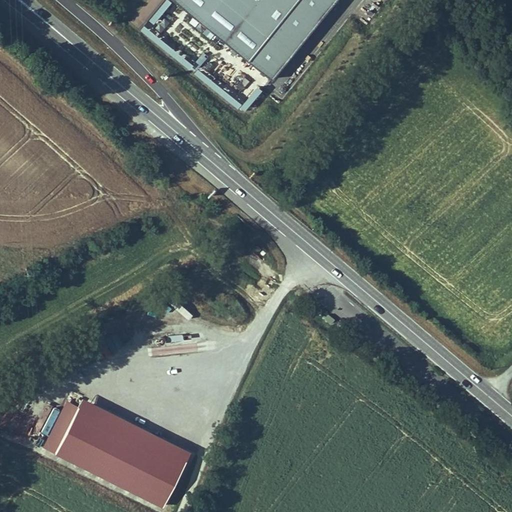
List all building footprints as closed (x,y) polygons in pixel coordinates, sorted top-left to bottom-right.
[(326,0),(157,0),(157,1),(259,84),(326,0)] [(236,85),(242,91),(251,83),(246,77),(236,85)] [(187,318),(191,313),(168,291),(163,296),(187,318)] [(127,324),(129,335),(140,334),(139,322),(127,324)] [(162,504),(191,448),(83,393),(54,450),(162,504)]
